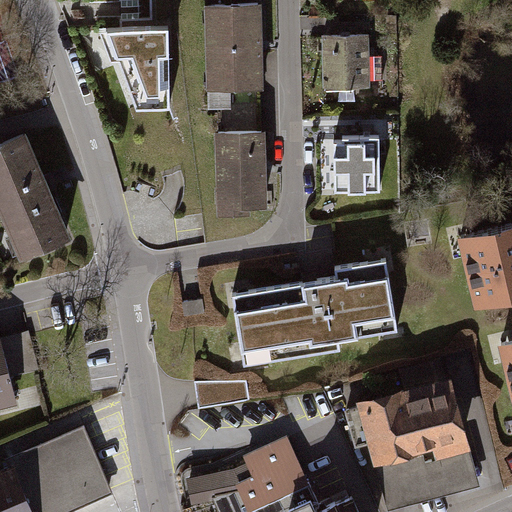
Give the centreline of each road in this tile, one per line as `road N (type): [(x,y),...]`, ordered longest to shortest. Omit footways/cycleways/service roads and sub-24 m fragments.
road 1 (residential): [(131,266),(270,240),(288,226),(290,0)]
road 2 (residential): [(131,266),(36,0)]
road 3 (residential): [(165,511),(131,266)]
road 4 (residential): [(0,299),(131,266)]
